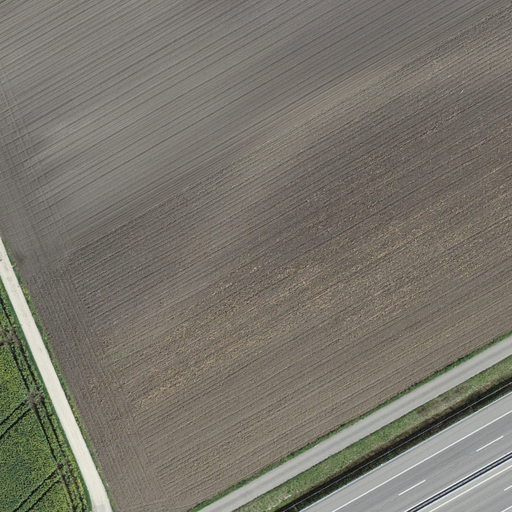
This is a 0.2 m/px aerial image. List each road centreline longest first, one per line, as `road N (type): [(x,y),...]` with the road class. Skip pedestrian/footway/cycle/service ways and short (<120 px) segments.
road 1 (unclassified): [(511,337),(192,511)]
road 2 (track): [(94,511),(0,268)]
road 3 (motorway): [(511,430),(367,511)]
